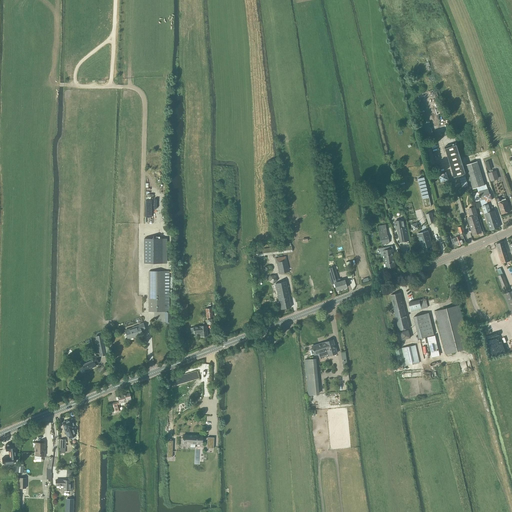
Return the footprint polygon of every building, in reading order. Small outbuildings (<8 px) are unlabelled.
[(466,175),(456,143),(445,147),(455,179),(466,175)] [(473,189),(485,185),(477,161),(465,165),(473,189)] [(491,181),(497,180),(494,172),(489,173),(491,181)] [(439,175),(441,182),(448,180),(446,173),(439,175)] [(431,206),(424,177),(418,179),(425,208),(431,206)] [(480,191),(482,200),(486,199),(487,202),(492,200),(488,189),(480,191)] [(502,200),(501,197),(496,199),(497,202),(498,202),(502,214),(510,212),(507,201),(506,199),(502,200)] [(488,204),(483,206),(490,230),(500,227),(495,210),(491,212),(488,204)] [(468,218),(471,227),(479,224),(476,216),(477,215),(475,208),(469,210),(471,217),(468,218)] [(429,223),(429,224),(435,222),(432,213),(426,214),(429,223)] [(398,229),(400,242),(409,241),(407,227),(406,222),(404,222),(404,220),(395,222),(396,229),(398,229)] [(481,232),(480,230),(482,230),(481,227),(480,227),(479,224),(471,227),(472,230),(473,235),(481,232)] [(454,238),(451,239),(453,243),(455,248),(466,243),(464,239),(463,235),(462,235),(461,233),(465,233),(463,226),(458,228),(460,232),(458,233),(458,234),(459,236),(454,238)] [(423,252),(434,249),(428,231),(418,234),(423,252)] [(380,237),(382,245),(389,243),(388,235),(380,237)] [(162,263),(162,239),(144,239),(144,263),(162,263)] [(502,264),(510,261),(504,242),(496,244),(502,264)] [(252,250),(253,256),(292,252),(291,246),(252,250)] [(386,269),(396,267),(393,254),(395,254),(394,249),(393,249),(392,246),(380,249),(382,255),(384,255),(386,269)] [(279,274),(289,272),(287,260),(277,262),(279,274)] [(347,288),(344,280),(340,282),(340,279),(338,280),(334,267),(329,268),(330,271),(329,273),(330,277),(330,278),(332,285),(334,284),(336,291),(347,288)] [(505,293),(510,291),(500,268),(497,270),(499,276),(498,276),(505,293)] [(149,312),(165,312),(169,312),(169,277),(169,271),(149,271),(149,312)] [(279,299),(289,296),(286,282),(275,284),(279,299)] [(511,293),(511,291),(503,294),(504,295),(511,316),(511,293)] [(403,304),(400,293),(391,295),(393,306),(393,307),(399,331),(409,328),(403,304)] [(281,309),(291,307),(289,296),(279,299),(281,309)] [(411,311),(428,307),(425,299),(409,303),(411,311)] [(446,354),(470,348),(459,305),(435,312),(446,354)] [(208,336),(207,325),(208,324),(212,324),(212,317),(213,317),(212,308),(205,309),(207,319),(205,320),(206,322),(203,322),(204,326),(194,327),(191,328),(191,333),(194,333),(194,334),(200,333),(200,336),(208,336)] [(419,339),(434,335),(429,313),(414,317),(419,339)] [(142,334),(141,330),(145,329),(143,323),(139,324),(139,326),(125,330),(126,334),(127,334),(128,339),(142,334)] [(99,356),(106,355),(102,335),(95,337),(99,356)] [(428,337),(429,344),(437,343),(435,336),(428,337)] [(337,353),(333,340),(327,342),(327,343),(317,346),(316,345),(312,346),(312,349),(310,350),(311,355),(314,354),(314,355),(319,354),(320,357),(326,355),(326,354),(327,353),(328,356),(337,353)] [(396,350),(400,368),(419,363),(416,346),(396,350)] [(89,369),(96,366),(95,364),(98,362),(96,357),(92,358),(93,360),(78,366),(80,370),(84,368),(85,371),(90,369),(89,369)] [(314,359),(305,360),(306,375),(310,374),(312,374),(315,374),(314,359)] [(310,380),(307,380),(308,396),(317,395),(316,379),(312,380),(310,380)] [(120,403),(131,400),(129,393),(118,397),(120,403)] [(74,436),(71,429),(75,428),(72,419),(63,423),(66,431),(69,438),(74,436)] [(183,434),(183,444),(203,445),(203,435),(183,434)] [(44,458),(44,456),(45,443),(35,443),(35,456),(41,456),(41,458),(44,458)] [(10,457),(2,458),(2,463),(16,462),(14,444),(5,445),(6,451),(9,451),(10,457)] [(72,491),(72,483),(69,483),(69,480),(64,480),(64,481),(56,481),(56,486),(64,486),(64,491),(72,491)]
